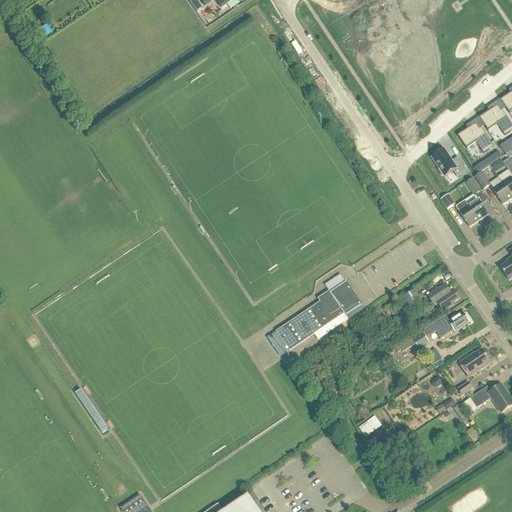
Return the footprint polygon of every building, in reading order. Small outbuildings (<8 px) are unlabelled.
[(238,4),(235,0),(199,0),(204,8),(215,0),(221,9),(227,5),(230,9),(238,4)] [(511,93),(500,102),(509,115),(510,115),(509,113),(511,110),(511,93)] [(493,110),(479,120),(488,133),(489,132),(488,131),(497,125),(505,137),(511,132),(511,125),(502,112),(501,113),(496,105),(491,108),(493,110)] [(472,128),(458,137),(467,151),(468,150),(466,148),(475,142),(484,155),(494,148),(481,130),(480,131),(474,123),(470,126),(472,128)] [(444,176),(445,178),(453,173),(456,178),(466,171),(458,159),(452,163),(444,151),(432,159),(440,171),(439,172),(442,177),(444,176)] [(499,154),(492,158),(495,162),(502,158),(499,154)] [(482,165),(475,170),(478,174),(485,169),(482,165)] [(484,191),(490,187),(482,174),(475,179),(484,191)] [(502,185),(511,199),(511,179),(511,178),(502,185)] [(475,197),(481,193),(473,180),(466,185),(475,197)] [(503,206),(511,200),(511,199),(502,185),(493,191),(503,206)] [(452,207),(449,202),(453,200),(449,195),(441,200),(448,210),(452,207)] [(469,207),(479,223),(488,216),(478,201),(469,207)] [(479,223),(469,207),(465,202),(456,208),(470,229),(479,223)] [(509,282),(511,279),(511,250),(509,253),(511,256),(511,261),(501,269),(504,274),(503,274),(504,275),(505,275),(509,282)] [(361,307),(362,307),(347,284),(320,302),(319,300),(318,300),(320,304),(276,333),(289,352),(314,336),(344,316),(346,318),(361,307)] [(451,295),(445,286),(427,297),(434,307),(437,305),(443,313),(454,305),(453,304),(460,299),(455,292),(451,295)] [(415,315),(426,308),(414,291),(404,298),(415,315)] [(344,316),(314,336),(318,341),(364,310),(363,310),(361,307),(346,318),(344,316)] [(469,324),(462,315),(456,319),(448,324),(446,319),(434,327),(433,326),(424,332),(429,339),(436,334),(440,340),(453,331),(456,334),(462,330),(462,328),(469,324)] [(420,350),(430,343),(423,333),(413,339),(420,350)] [(491,364),(482,352),(475,356),(475,355),(459,365),(469,379),(491,364)] [(441,361),(434,366),(436,370),(443,365),(441,361)] [(433,383),(432,386),(434,388),(437,389),(440,387),(443,385),(443,381),(441,379),(438,379),(436,381),(433,383)] [(463,397),(474,389),(469,382),(458,390),(463,397)] [(470,400),(477,410),(491,400),(501,415),(511,407),(511,402),(501,386),(491,393),(487,388),(470,400)] [(364,437),(381,427),(374,417),(358,427),(364,437)] [(390,436),(384,428),(371,438),(376,446),(390,436)] [(150,511),(140,496),(121,510),(122,511),(258,511),(248,497),(225,511),(222,511),(218,505),(207,511),(150,511)]
